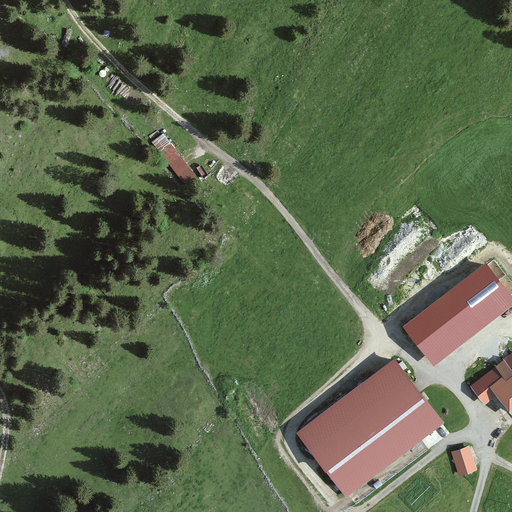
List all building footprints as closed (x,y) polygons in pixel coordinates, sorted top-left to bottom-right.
[(64,41),(69,42),(73,29),(69,27),(64,41)] [(197,167),(174,128),(160,136),(184,175),(197,167)] [(511,303),(485,269),(408,328),(435,363),(511,303)] [(511,356),(473,387),(485,403),(498,393),(511,410),(511,356)] [(440,425),(393,357),(381,366),(295,425),(342,493),(440,425)] [(476,469),(468,448),(452,454),(460,475),(476,469)]
